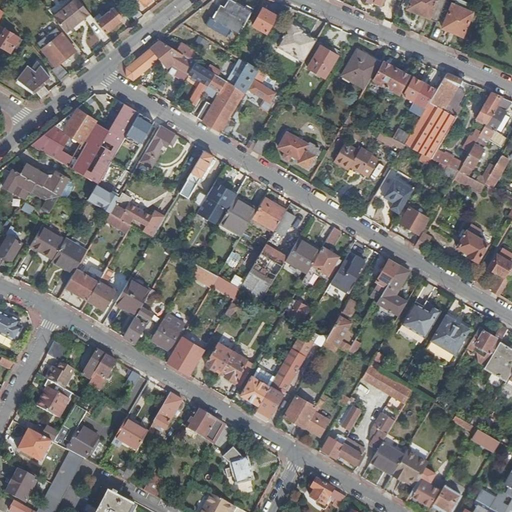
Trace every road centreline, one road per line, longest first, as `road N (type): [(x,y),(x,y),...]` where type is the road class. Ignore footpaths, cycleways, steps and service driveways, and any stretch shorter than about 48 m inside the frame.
road 1 (residential): [(511,317),(98,72)]
road 2 (residential): [(57,314),(299,456)]
road 3 (residential): [(306,0),(511,86)]
road 4 (residential): [(163,511),(84,471),(62,511)]
road 5 (residential): [(0,421),(57,314)]
